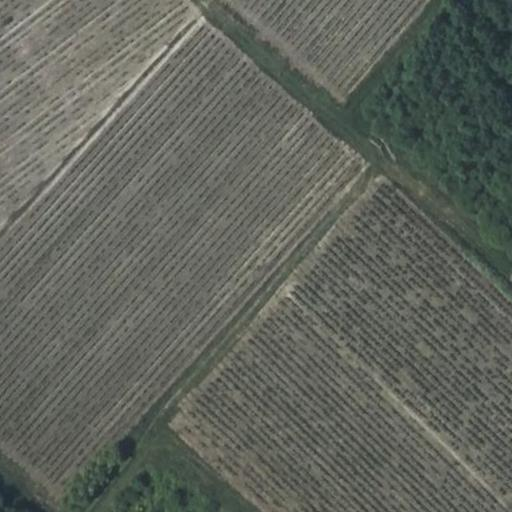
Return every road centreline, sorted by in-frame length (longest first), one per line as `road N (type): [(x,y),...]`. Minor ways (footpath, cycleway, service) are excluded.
road 1 (track): [(79,511),(380,167)]
road 2 (track): [(199,0),(511,290)]
